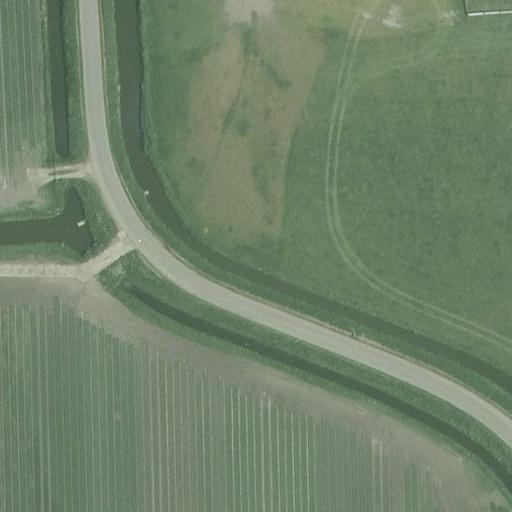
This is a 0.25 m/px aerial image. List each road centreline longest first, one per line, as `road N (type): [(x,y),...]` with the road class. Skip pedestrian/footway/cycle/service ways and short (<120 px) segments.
road 1 (tertiary): [(511,438),(478,407),(182,288),(125,219),(109,183),(97,135),(89,0)]
road 2 (track): [(0,270),(83,270),(139,237)]
